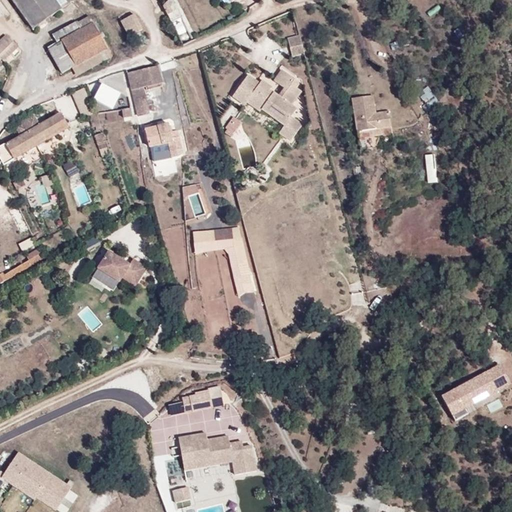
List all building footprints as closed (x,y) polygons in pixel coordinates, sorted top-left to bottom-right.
[(10,0),(33,30),(62,9),(55,0),(10,0)] [(55,0),(62,9),(71,3),(68,0),(55,0)] [(182,17),(173,0),(168,0),(164,7),(171,22),(182,17)] [(135,14),(121,22),(128,37),(142,30),(135,14)] [(76,65),(108,48),(89,15),(76,22),(80,30),(73,33),(69,26),(52,35),(58,45),(48,51),(61,73),(76,65)] [(80,30),(76,22),(69,26),(73,33),(80,30)] [(17,46),(7,37),(0,43),(0,59),(2,58),(4,59),(17,46)] [(301,40),(289,43),(294,60),(306,57),(306,56),(301,40)] [(111,55),(108,48),(76,65),(79,72),(111,55)] [(163,84),(159,68),(138,72),(143,89),(163,84)] [(262,88),(250,80),(235,101),(248,110),(250,107),(263,116),(264,114),(287,130),(282,137),(293,145),(304,130),(293,122),(299,115),(293,110),(299,102),(293,98),(298,92),(301,87),(284,75),(277,86),(287,93),(281,102),(272,95),(274,92),(264,86),(262,88)] [(95,99),(114,108),(122,92),(103,83),(95,99)] [(429,86),(420,93),(430,105),(439,98),(429,86)] [(303,95),(298,92),(293,98),(299,102),(303,95)] [(357,132),(358,132),(381,129),(390,127),(388,112),(376,113),(373,95),(352,99),(357,132)] [(148,115),(145,101),(136,103),(139,116),(148,115)] [(38,125),(34,118),(17,127),(21,135),(0,146),(0,160),(3,166),(69,128),(61,112),(38,125)] [(232,135),(242,122),(236,117),(226,131),(232,135)] [(171,131),(168,123),(145,129),(150,146),(169,140),(172,149),(182,147),(180,135),(177,136),(176,130),(171,131)] [(381,129),(358,132),(359,138),(382,134),(381,129)] [(427,154),(429,182),(437,181),(435,154),(427,154)] [(73,161),(63,166),(69,177),(78,172),(73,161)] [(22,179),(14,183),(17,189),(25,186),(22,179)] [(233,227),(241,284),(252,282),(244,226),(233,227)] [(232,228),(194,231),(196,250),(234,247),(232,228)] [(0,275),(0,283),(0,284),(46,258),(43,252),(4,275),(4,273),(0,275)] [(130,265),(109,252),(98,269),(119,282),(122,277),(135,286),(146,269),(133,260),(130,265)] [(466,405),(510,382),(500,363),(442,393),(455,420),(470,412),(466,405)] [(183,401),(170,403),(172,415),(226,406),(223,387),(182,394),(183,401)] [(179,437),(184,471),(233,464),(229,437),(208,440),(207,433),(179,437)] [(50,472),(19,451),(2,476),(34,497),(35,495),(50,472)] [(71,486),(50,472),(35,495),(56,509),(71,486)] [(192,500),(189,487),(180,489),(183,502),(192,500)]
